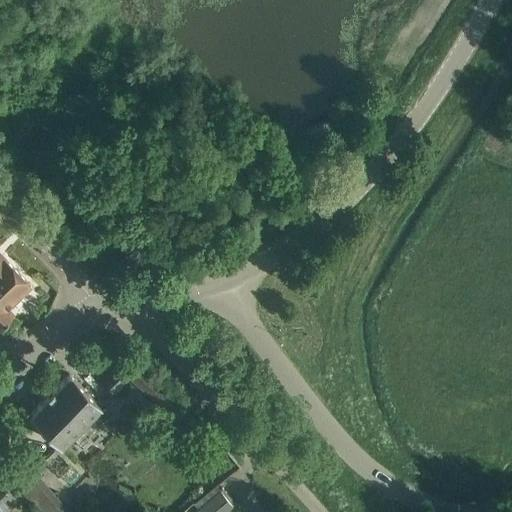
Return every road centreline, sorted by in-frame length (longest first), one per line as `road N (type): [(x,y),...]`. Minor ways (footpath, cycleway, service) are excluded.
road 1 (tertiary): [(220,287),(276,257),(362,182),(436,84),(485,0)]
road 2 (unclassified): [(443,511),(358,463),(220,287)]
road 3 (residential): [(320,511),(177,353),(104,308)]
road 4 (unclassified): [(104,308),(0,202)]
road 5 (tertiary): [(0,387),(73,322),(104,308)]
